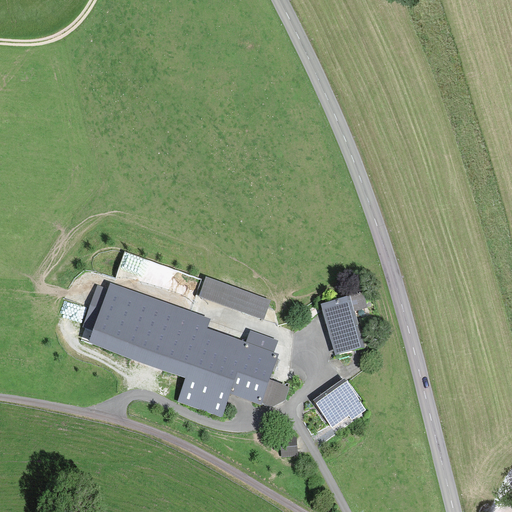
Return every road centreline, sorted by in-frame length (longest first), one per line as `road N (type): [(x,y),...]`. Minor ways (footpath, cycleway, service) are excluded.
road 1 (tertiary): [(279,0),(376,221),(454,511)]
road 2 (unclassified): [(0,398),(145,429),(300,511)]
road 3 (track): [(345,511),(288,419),(218,424),(139,395),(107,417)]
